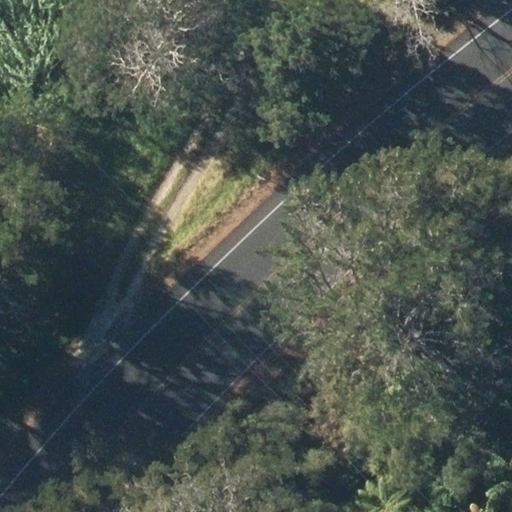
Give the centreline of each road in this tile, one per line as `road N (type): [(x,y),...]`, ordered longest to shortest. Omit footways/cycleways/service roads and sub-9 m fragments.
road 1 (primary): [(24,511),(117,401),(358,198),(511,89)]
road 2 (track): [(117,401),(146,204),(280,0)]
